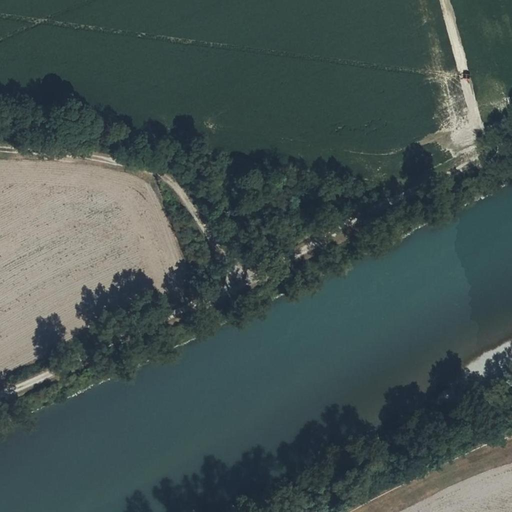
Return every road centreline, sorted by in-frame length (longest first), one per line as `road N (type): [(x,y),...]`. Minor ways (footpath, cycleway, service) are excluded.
road 1 (track): [(0,395),(511,145)]
road 2 (track): [(246,281),(166,180),(0,150)]
